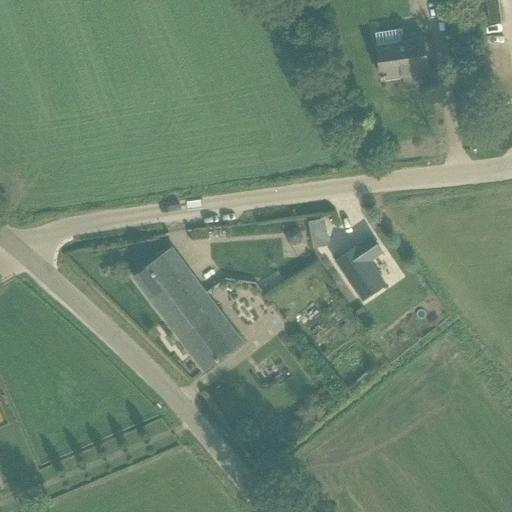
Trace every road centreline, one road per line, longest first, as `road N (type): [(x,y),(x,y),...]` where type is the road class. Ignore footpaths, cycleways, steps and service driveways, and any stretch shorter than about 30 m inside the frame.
road 1 (unclassified): [(24,248),(83,226),(511,170)]
road 2 (unclassified): [(264,511),(197,422),(24,248)]
